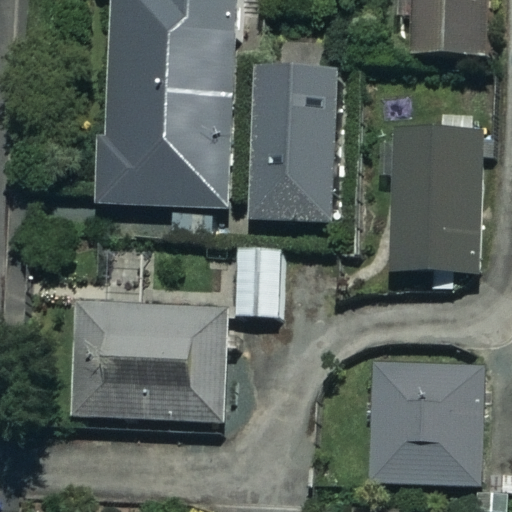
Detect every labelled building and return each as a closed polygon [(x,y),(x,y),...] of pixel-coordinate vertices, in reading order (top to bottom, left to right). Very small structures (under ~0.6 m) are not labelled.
[(246,0),(125,0),(122,142),(112,142),(110,213),(241,216),(246,0)] [(496,0),(427,0),(427,61),(496,62),(496,0)] [(352,81),(270,78),(266,229),(348,231),(352,81)] [(493,140),(407,140),(406,287),(493,288),(493,140)] [(294,258),(250,256),(247,322),(291,324),(294,258)] [(237,316),(89,311),(86,422),(233,427),(237,316)] [(498,375),(386,372),(382,490),(495,493),(498,375)]
